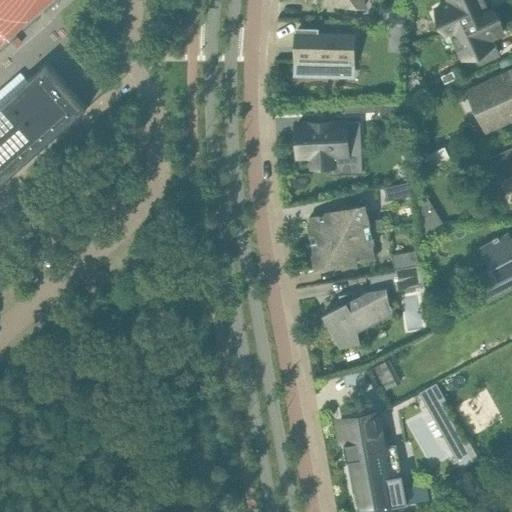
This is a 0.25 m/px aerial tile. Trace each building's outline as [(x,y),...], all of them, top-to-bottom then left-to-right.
[(448,0),(449,2),(436,8),(446,32),(450,31),(450,30),(491,11),(491,10),(486,0),(448,0)] [(409,24),(409,11),(383,10),(383,23),(409,24)] [(491,11),(450,30),(450,31),(463,59),(467,57),(472,68),(496,57),(489,39),(502,33),(492,10),(491,10),(491,11)] [(353,36),(354,36),(354,32),(332,32),(332,33),(316,32),(316,31),(296,31),(296,35),(296,50),(303,50),(303,56),(302,56),(302,63),(303,63),(303,74),(307,74),(307,75),(326,76),(326,75),(332,75),(332,63),(353,64),(353,59),(354,50),(353,50),(353,36)] [(0,184),(87,108),(47,63),(0,104),(0,184)] [(511,67),(470,87),(489,130),(511,120),(511,67)] [(403,103),(379,104),(380,121),(404,120),(403,103)] [(311,123),(297,124),(297,131),(298,134),(297,134),(297,140),(298,140),(298,149),(298,156),(312,155),(312,167),(330,166),(332,166),(332,154),(362,153),(360,121),(345,122),(331,122),(331,121),(325,121),(325,123),(316,123),(316,122),(310,122),(311,123)] [(499,180),(511,173),(511,146),(488,158),(499,180)] [(384,187),(387,200),(412,195),(409,181),(384,187)] [(428,229),(442,222),(430,199),(416,207),(428,229)] [(307,225),(311,242),(372,231),(384,228),(382,217),(370,220),(368,212),(367,212),(365,203),(359,204),(325,211),(325,213),(309,216),(311,224),(307,225)] [(372,231),(311,242),(313,252),(311,252),(315,269),(336,265),(336,266),(370,259),(375,258),(372,244),(374,244),(372,231)] [(511,236),(511,237),(509,232),(508,231),(499,236),(498,234),(493,237),(494,239),(480,246),(481,248),(498,281),(499,283),(500,282),(499,282),(511,275),(511,236)] [(419,264),(416,250),(391,255),(394,269),(419,264)] [(395,271),(392,271),(396,290),(400,289),(424,284),(419,265),(396,269),(394,269),(395,271)] [(341,304),(323,314),(340,348),(360,344),(360,342),(359,343),(355,319),(389,302),(386,288),(387,287),(387,286),(369,289),(357,296),(354,292),(339,295),(341,304)] [(436,382),(422,390),(432,408),(446,400),(436,382)] [(375,411),(341,417),(345,443),(351,442),(352,447),(346,448),(358,511),(360,511),(407,503),(396,443),(389,444),(385,425),(380,426),(379,423),(377,424),(375,411)] [(469,441),(452,451),(461,468),(479,459),(469,441)]
